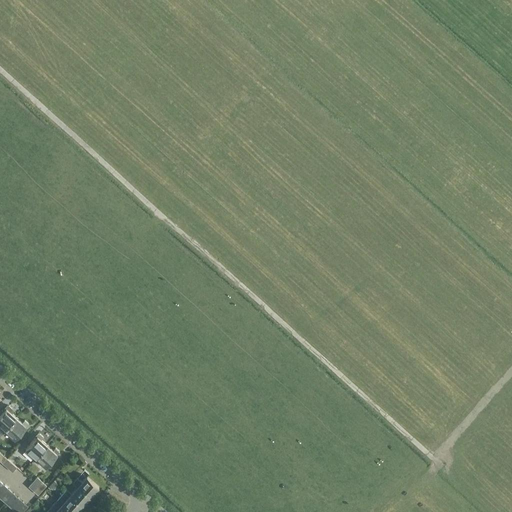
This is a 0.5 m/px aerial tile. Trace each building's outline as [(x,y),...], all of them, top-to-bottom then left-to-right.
[(9,406),(6,408),(0,415),(0,425),(5,430),(17,418),(11,412),(13,409),(9,406)] [(17,418),(5,430),(16,439),(29,424),(25,420),(23,423),(17,418)] [(39,433),(37,436),(26,449),(36,458),(47,445),(41,440),(44,437),(39,433)] [(54,451),(47,445),(36,458),(47,467),(60,452),(56,448),(54,451)] [(13,472),(17,467),(7,458),(3,463),(13,472)] [(74,481),(72,483),(77,487),(78,486),(91,497),(99,487),(87,476),(79,484),(75,480),(74,481)] [(33,490),(42,481),(37,477),(29,487),(33,490)] [(38,495),(47,485),(42,481),(33,490),(38,495)] [(5,485),(0,490),(0,497),(1,499),(9,489),(5,485)] [(65,491),(64,492),(69,496),(70,495),(82,506),(91,497),(78,486),(77,487),(71,494),(67,489),(65,491)] [(9,489),(1,499),(6,503),(14,493),(9,489)] [(57,500),(56,501),(60,506),(62,504),(70,511),(76,511),(82,506),(70,495),(69,496),(64,492),(58,499),(57,500)] [(14,493),(6,503),(11,507),(19,498),(14,493)] [(19,498),(11,507),(15,511),(24,502),(19,498)] [(49,509),(47,511),(49,511),(70,511),(62,504),(60,506),(56,501),(50,508),(49,509)] [(22,511),(28,506),(24,502),(15,511),(22,511)]
